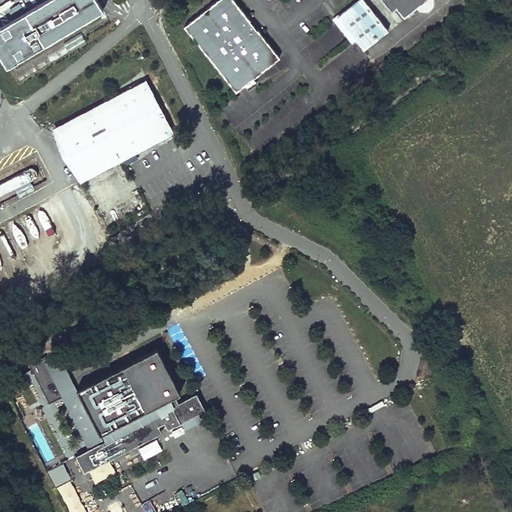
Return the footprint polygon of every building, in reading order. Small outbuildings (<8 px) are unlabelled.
[(96,0),(46,0),(0,27),(0,53),(8,67),(103,12),(96,0)] [(232,0),(218,0),(183,28),(236,93),(280,59),(232,0)] [(363,50),(387,30),(362,0),(357,0),(339,15),(336,17),(355,40),(363,50)] [(396,9),(403,18),(426,0),(380,0),(387,9),(392,5),(396,9)] [(339,15),(337,13),(331,19),(351,44),(355,40),(336,17),(339,15)] [(138,91),(57,133),(81,181),(121,161),(175,133),(147,79),(135,85),(138,91)] [(135,85),(54,127),(57,133),(138,91),(135,85)] [(170,395),(176,392),(154,347),(73,388),(76,393),(72,394),(60,370),(62,369),(55,356),(45,361),(41,354),(25,363),(29,370),(45,402),(58,396),(61,394),(68,409),(81,403),(96,433),(99,431),(102,438),(100,440),(84,448),(71,454),(80,471),(107,458),(106,456),(157,430),(155,426),(160,423),(164,429),(177,422),(175,418),(180,415),(182,420),(201,410),(193,393),(174,402),(170,395)] [(61,394),(58,396),(84,448),(100,440),(96,433),(81,403),(68,409),(61,394)] [(28,415),(39,419),(43,408),(32,405),(28,415)] [(157,430),(106,456),(107,458),(158,432),(157,430)] [(55,486),(71,478),(63,462),(47,470),(55,486)] [(249,475),(252,480),(261,475),(258,470),(249,475)] [(84,511),(68,482),(59,487),(72,511),(84,511)] [(183,489),(177,491),(181,505),(188,503),(183,489)] [(140,511),(136,501),(127,504),(124,497),(107,505),(110,511),(140,511)]
